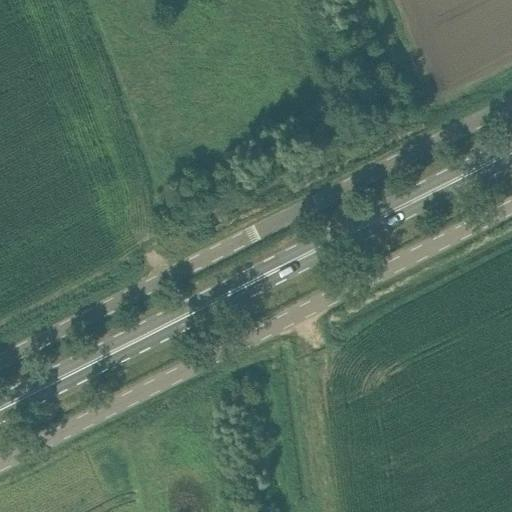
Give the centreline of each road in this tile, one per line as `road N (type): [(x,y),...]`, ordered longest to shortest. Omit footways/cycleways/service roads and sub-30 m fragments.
road 1 (primary): [(0,408),(511,150)]
road 2 (unclassified): [(0,462),(511,206)]
road 3 (unclassified): [(0,358),(511,104)]
